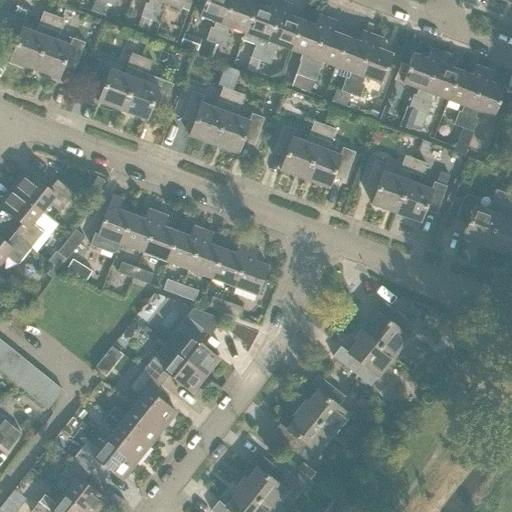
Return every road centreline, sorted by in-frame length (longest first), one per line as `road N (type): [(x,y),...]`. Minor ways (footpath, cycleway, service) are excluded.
road 1 (unclassified): [(314,239),(7,130)]
road 2 (residential): [(160,503),(272,351),(314,239)]
road 3 (unclassified): [(511,305),(314,239)]
